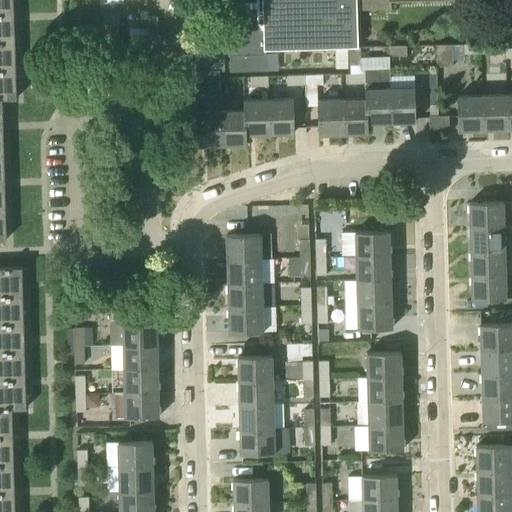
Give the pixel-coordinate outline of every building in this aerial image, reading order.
[(0,0),(0,13),(14,13),(13,0),(0,0)] [(265,49),(350,45),(348,0),(235,0),(236,5),(228,5),(230,56),(265,55),(265,49)] [(390,1),(398,1),(416,0),(348,0),(350,45),(358,45),(357,10),(391,9),(390,1)] [(0,13),(0,27),(14,27),(14,13),(0,13)] [(148,35),(148,44),(155,44),(162,35),(158,34),(157,17),(147,17),(148,34),(148,35)] [(0,41),(15,41),(14,27),(0,27),(0,41)] [(130,34),(130,45),(148,44),(148,35),(148,34),(130,34)] [(119,35),(101,36),(101,46),(119,45),(119,35)] [(83,46),(101,46),(101,36),(83,36),(83,46)] [(0,41),(0,55),(15,55),(15,41),(0,41)] [(464,54),(481,54),(480,43),(463,44),(464,54)] [(499,53),(499,48),(498,43),(480,43),(481,54),(499,53)] [(453,60),(452,44),(436,44),(437,67),(453,66),(453,60)] [(464,54),(463,44),(452,44),(453,60),(464,60),(464,54)] [(407,45),(388,46),(389,56),(407,55),(407,45)] [(350,46),(351,66),(360,65),(360,46),(350,46)] [(183,72),(224,71),(224,53),(183,54),(183,72)] [(0,69),(15,69),(15,55),(0,55),(0,69)] [(365,69),(366,89),(367,133),(368,133),(368,123),(391,122),(390,88),(389,68),(365,69)] [(0,69),(0,83),(16,83),(15,69),(0,69)] [(365,73),(347,74),(347,84),(365,83),(365,73)] [(430,104),(438,103),(438,74),(429,74),(430,104)] [(288,85),(305,85),(304,75),(288,76),(288,85)] [(326,75),(304,75),(305,85),(326,85),(326,75)] [(269,86),(269,77),(249,77),(249,87),(269,86)] [(16,99),(16,83),(0,83),(0,98),(2,99),(16,99)] [(415,87),(390,88),(391,122),(416,121),(415,87)] [(324,88),(317,88),(318,134),(343,133),(342,99),(342,90),(324,91),(324,88)] [(365,99),(342,99),(343,133),(367,133),(366,89),(365,89),(365,99)] [(222,144),(221,110),(220,92),(196,93),(196,111),(197,145),(222,144)] [(506,94),(482,95),(483,129),(507,129),(506,94)] [(483,129),(482,95),(457,96),(458,130),(483,129)] [(269,99),(245,100),(246,134),(270,133),(269,99)] [(293,99),(269,99),(270,133),(294,133),(293,99)] [(246,134),(245,100),(243,100),(244,110),(221,110),(222,144),(247,144),(246,134)] [(430,130),(448,130),(448,116),(430,116),(430,130)] [(470,227),(504,226),(503,201),(469,202),(470,227)] [(470,251),(504,250),(504,226),(470,227),(470,251)] [(355,231),(356,256),(390,254),(389,230),(355,231)] [(227,259),(261,259),(260,234),(226,235),(227,259)] [(310,257),(309,239),(299,239),(300,257),(310,257)] [(316,257),(326,257),(326,239),(315,239),(316,257)] [(504,250),(470,251),(471,275),(505,274),(504,250)] [(356,256),(357,280),(391,279),(390,254),(356,256)] [(289,276),(300,275),(310,275),(310,257),(300,257),(288,258),(289,276)] [(326,257),(316,257),(316,275),(326,275),(326,257)] [(261,259),(227,259),(228,283),(262,283),(261,259)] [(0,267),(0,281),(22,281),(22,267),(0,267)] [(506,299),(505,274),(471,275),(472,300),(506,299)] [(357,280),(356,280),(347,280),(348,305),(357,304),(391,303),(391,279),(357,280)] [(0,296),(23,295),(22,281),(0,281),(0,296)] [(262,283),(228,283),(228,308),(263,307),(262,283)] [(317,305),(327,305),(327,286),(317,286),(317,305)] [(301,305),(311,305),(311,287),(300,287),(301,305)] [(0,296),(0,309),(23,309),(23,295),(0,296)] [(392,328),(391,303),(357,304),(358,329),(392,328)] [(311,305),(301,305),(301,324),(312,323),(311,305)] [(327,305),(317,305),(317,323),(328,323),(327,305)] [(263,307),(228,308),(229,332),(263,331),(263,307)] [(0,324),(23,323),(23,309),(0,309),(0,324)] [(123,344),(157,344),(156,319),(122,320),(123,344)] [(511,322),(480,324),(481,349),(511,347),(511,322)] [(0,324),(0,338),(24,337),(23,323),(0,324)] [(84,345),(84,327),(73,327),(74,345),(84,345)] [(330,342),(329,329),(319,329),(319,342),(330,342)] [(0,352),(24,351),(24,337),(0,338),(0,352)] [(312,343),(287,343),(287,361),(285,361),(286,378),(303,377),(313,377),(312,343)] [(124,369),(158,368),(157,344),(123,344),(124,369)] [(74,363),(84,363),(84,345),(74,345),(74,363)] [(511,347),(481,349),(481,372),(511,371),(511,347)] [(0,352),(0,366),(25,365),(24,351),(0,352)] [(367,377),(401,376),(401,352),(366,352),(367,377)] [(238,356),(238,380),(272,379),(272,355),(238,356)] [(319,378),(329,378),(328,360),(318,360),(319,378)] [(0,380),(25,379),(25,365),(0,366),(0,380)] [(124,393),(158,392),(158,368),(124,369),(124,393)] [(511,371),(481,372),(482,397),(511,395),(511,371)] [(86,393),(85,375),(75,375),(75,393),(86,393)] [(358,401),(368,401),(402,400),(401,376),(367,377),(358,377),(358,401)] [(313,377),(303,377),(303,397),(314,397),(313,377)] [(329,378),(319,378),(319,397),(330,397),(329,378)] [(0,380),(0,394),(25,393),(25,379),(0,380)] [(273,404),(272,379),(238,380),(239,405),(273,404)] [(159,416),(158,392),(124,393),(125,417),(159,416)] [(26,408),(25,393),(0,394),(0,408),(12,409),(26,408)] [(76,411),(86,411),(86,393),(75,393),(76,411)] [(511,395),(482,397),(483,421),(511,420),(511,395)] [(402,424),(402,400),(368,401),(368,425),(402,424)] [(273,428),(273,404),(239,405),(240,429),(273,428)] [(0,422),(12,422),(12,409),(0,408),(0,422)] [(304,427),(314,427),(314,408),(303,409),(304,427)] [(320,426),(330,426),(330,408),(320,408),(320,426)] [(0,436),(13,436),(12,422),(0,422),(0,436)] [(368,425),(369,450),(403,449),(402,424),(368,425)] [(330,426),(320,426),(321,445),(331,444),(330,426)] [(314,427),(304,427),(304,445),(315,445),(314,427)] [(240,454),(274,453),(273,428),(240,429),(240,454)] [(0,436),(0,450),(13,450),(13,436),(0,436)] [(118,441),(118,466),(153,465),(152,441),(118,441)] [(476,445),(476,470),(510,469),(509,444),(476,445)] [(88,467),(87,449),(77,450),(77,468),(88,467)] [(0,464),(13,464),(13,450),(0,450),(0,464)] [(0,464),(0,478),(14,478),(13,464),(0,464)] [(119,490),(153,489),(153,465),(118,466),(119,490)] [(77,468),(78,486),(89,485),(88,467),(77,468)] [(510,469),(476,470),(477,494),(511,493),(510,469)] [(396,474),(361,475),(361,499),(397,498),(396,474)] [(0,492),(14,492),(14,478),(0,478),(0,492)] [(234,503),(268,502),(267,478),(233,479),(234,503)] [(322,500),(332,500),(332,482),(322,483),(322,500)] [(306,501),(316,501),(316,483),(305,483),(306,501)] [(119,511),(153,511),(153,489),(119,490),(119,511)] [(0,492),(0,506),(15,506),(14,492),(0,492)] [(477,511),(511,511),(511,493),(477,494),(477,511)] [(88,511),(88,496),(78,497),(78,511),(88,511)] [(361,511),(397,511),(397,498),(361,499),(361,511)] [(332,511),(332,500),(322,500),(322,511),(332,511)] [(316,511),(316,501),(306,501),(306,511),(316,511)] [(268,511),(268,502),(234,503),(234,511),(268,511)]
